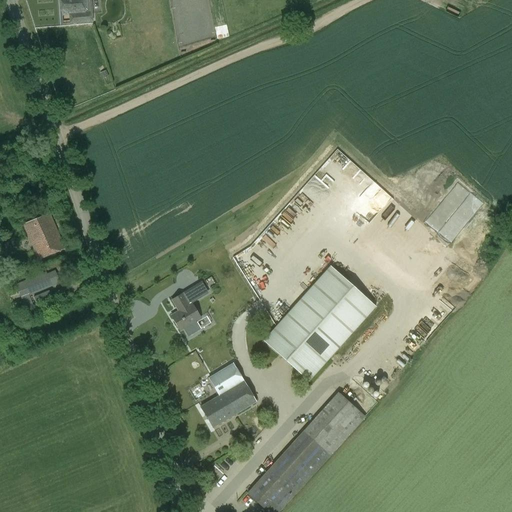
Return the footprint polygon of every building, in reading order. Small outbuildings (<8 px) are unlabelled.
[(59,0),(61,16),(69,15),(70,24),(92,22),(92,13),(85,13),(83,0),(59,0)] [(38,260),(64,249),(49,214),(24,225),(38,260)] [(333,268),(265,342),(310,383),(378,309),(333,268)] [(46,272),(23,282),(15,285),(26,310),(34,307),(32,302),(35,301),(32,295),(60,284),(55,271),(46,274),(46,272)] [(250,283),(253,291),(264,287),(261,279),(250,283)] [(191,304),(190,305),(182,293),(170,300),(178,312),(171,316),(180,331),(200,319),(191,304)] [(211,314),(221,308),(215,298),(206,304),(211,314)] [(430,330),(437,322),(428,314),(421,323),(430,330)] [(213,428),(255,403),(232,365),(209,379),(219,396),(201,408),(213,428)] [(267,511),(280,511),(365,416),(338,393),(247,494),(267,511)]
